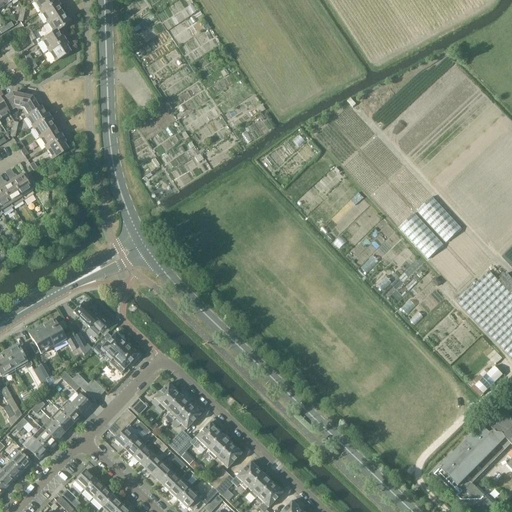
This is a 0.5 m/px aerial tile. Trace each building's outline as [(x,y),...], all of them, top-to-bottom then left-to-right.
[(2,0),(6,5),(8,9),(11,7),(11,5),(10,3),(14,0),(2,0)] [(38,0),(35,2),(34,3),(40,13),(57,3),(55,0),(38,0)] [(57,3),(40,13),(47,24),(62,14),(58,8),(60,7),(57,3)] [(62,14),(47,24),(53,34),(56,32),(57,32),(70,24),(67,19),(66,20),(62,14)] [(14,27),(12,25),(11,23),(5,27),(7,31),(14,27)] [(28,35),(32,33),(28,26),(24,29),(28,35)] [(53,34),(41,41),(48,52),(65,42),(62,37),(60,38),(57,32),(56,32),(53,34)] [(65,42),(48,52),(55,62),(69,53),(66,47),(67,46),(65,42)] [(29,64),(33,61),(29,55),(25,58),(29,64)] [(15,108),(19,109),(22,96),(12,94),(0,102),(8,113),(15,108)] [(23,110),(27,117),(39,110),(32,98),(22,96),(19,109),(23,110)] [(0,119),(8,114),(8,113),(0,102),(0,100),(0,119)] [(33,128),(49,118),(47,114),(44,115),(41,109),(39,110),(27,117),(26,118),(33,128)] [(33,128),(39,139),(54,130),(50,123),(52,122),(49,118),(33,128)] [(54,130),(39,139),(46,149),(62,139),(60,135),(58,136),(54,130)] [(65,143),(62,139),(46,149),(52,160),(67,151),(63,144),(65,143)] [(33,195),(21,175),(10,182),(23,202),(33,195)] [(0,188),(0,189),(12,208),(23,202),(10,182),(4,186),(3,184),(3,181),(0,176),(0,188)] [(0,210),(2,215),(12,208),(0,189),(0,188),(0,210)] [(475,285),(457,302),(511,359),(511,357),(511,278),(507,273),(499,281),(489,271),(475,285)] [(107,325),(83,304),(74,314),(90,329),(93,325),(101,332),(108,326),(107,325)] [(53,348),(66,340),(61,333),(68,329),(63,321),(57,325),(54,320),(41,327),(53,348)] [(53,348),(41,327),(29,334),(35,345),(33,346),(35,351),(38,350),(41,355),(49,351),(48,351),(53,348)] [(102,358),(103,356),(105,354),(112,360),(127,344),(115,333),(109,339),(106,336),(93,349),(102,358)] [(74,338),(81,350),(85,357),(92,349),(88,346),(87,347),(80,334),(74,338)] [(73,336),(66,340),(74,354),(81,350),(74,338),(73,336)] [(138,355),(127,344),(112,360),(109,363),(120,374),(123,370),(138,355)] [(16,346),(4,353),(14,369),(22,365),(25,370),(31,366),(31,365),(23,350),(20,352),(17,346),(16,346)] [(14,369),(4,353),(0,355),(0,375),(1,377),(2,377),(1,377),(14,369)] [(38,367),(39,368),(46,380),(51,377),(44,364),(38,367)] [(42,384),(46,391),(50,387),(46,380),(39,368),(33,371),(41,385),(42,384)] [(64,372),(59,377),(75,392),(79,387),(64,372)] [(93,380),(88,386),(99,397),(104,391),(93,380)] [(88,386),(84,382),(79,387),(94,402),(99,397),(88,386)] [(166,410),(180,395),(168,384),(154,399),(166,410)] [(51,386),(50,387),(46,391),(51,395),(55,390),(51,386)] [(79,395),(70,404),(81,416),(86,411),(87,413),(91,408),(90,407),(90,406),(79,395)] [(175,419),(189,404),(180,395),(166,410),(175,419)] [(5,401),(8,405),(13,414),(19,410),(11,397),(5,401)] [(129,408),(138,417),(147,407),(138,398),(129,408)] [(40,401),(36,406),(41,410),(45,406),(40,401)] [(70,404),(67,402),(59,410),(73,424),(74,424),(75,425),(80,420),(79,419),(81,416),(70,404)] [(189,404),(175,419),(186,430),(201,415),(189,404)] [(13,414),(8,405),(2,408),(9,419),(14,416),(13,414)] [(511,445),(511,453),(509,457),(511,459),(511,461),(508,466),(511,469),(511,408),(509,405),(503,411),(496,414),(483,427),(481,425),(467,439),(471,443),(462,453),(460,451),(457,455),(458,457),(457,458),(453,454),(452,456),(450,454),(446,458),(448,460),(445,463),(444,461),(440,465),(441,466),(431,477),(468,511),(495,511),(498,509),(472,483),(510,444),(511,445)] [(36,415),(41,410),(36,406),(31,411),(36,415)] [(127,409),(122,414),(131,422),(136,418),(127,409)] [(50,419),(64,433),(68,430),(69,431),(74,426),(73,425),(73,424),(59,410),(50,419)] [(122,414),(118,418),(127,427),(131,422),(122,414)] [(118,418),(114,423),(123,431),(125,429),(127,427),(118,418)] [(23,419),(19,424),(23,428),(28,424),(23,419)] [(41,428),(56,443),(64,433),(50,419),(41,428)] [(140,431),(145,427),(140,422),(136,427),(140,431)] [(123,431),(114,423),(108,429),(117,438),(123,431)] [(149,427),(153,431),(157,426),(153,423),(149,427)] [(206,449),(221,434),(210,423),(195,438),(206,449)] [(19,433),(23,428),(19,424),(14,429),(19,433)] [(150,431),(145,427),(140,431),(145,436),(150,431)] [(56,443),(41,428),(33,437),(47,451),(56,443)] [(124,449),(134,438),(125,429),(123,431),(117,438),(114,440),(124,449)] [(168,445),(175,451),(188,437),(182,431),(168,445)] [(206,449),(216,458),(230,443),(221,434),(206,449)] [(38,461),(47,451),(33,437),(21,450),(25,453),(27,450),(34,456),(33,457),(34,458),(37,459),(38,461)] [(188,437),(175,451),(181,457),(194,443),(188,437)] [(134,438),(124,449),(133,457),(143,446),(134,438)] [(163,444),(158,440),(154,444),(158,448),(163,444)] [(216,458),(222,464),(227,469),(242,454),(230,443),(216,458)] [(163,444),(158,448),(163,453),(168,449),(163,444)] [(141,466),(152,455),(143,446),(133,457),(141,466)] [(6,459),(10,462),(21,473),(25,469),(26,470),(30,465),(29,464),(30,463),(15,449),(6,459)] [(152,455),(141,466),(151,475),(161,463),(152,455)] [(176,466),(181,461),(176,457),(172,461),(176,466)] [(181,461),(176,466),(181,471),(185,466),(181,461)] [(10,462),(2,471),(1,471),(12,482),(13,481),(14,482),(19,477),(18,476),(21,473),(10,462)] [(194,462),(190,466),(194,470),(198,465),(194,462)] [(233,480),(229,476),(215,490),(218,492),(219,493),(222,496),(233,484),(237,488),(241,483),(247,488),(262,473),(250,462),(233,480)] [(151,475),(160,483),(171,472),(161,463),(151,475)] [(0,469),(0,487),(4,491),(12,482),(1,471),(2,471),(0,469)] [(209,484),(214,488),(215,490),(229,476),(223,470),(209,484)] [(84,490),(94,479),(86,471),(75,482),(84,490)] [(171,472),(160,483),(169,492),(180,481),(171,472)] [(196,472),(194,474),(192,476),(196,481),(201,477),(196,472)] [(262,473),(247,488),(257,497),(271,482),(262,473)] [(103,488),(94,479),(84,490),(93,499),(103,488)] [(189,489),(180,481),(169,492),(178,501),(189,489)] [(261,511),(266,511),(265,511),(268,508),(283,493),(271,482),(257,497),(263,504),(259,508),(262,511),(261,511)] [(189,489),(178,501),(187,509),(188,508),(191,510),(191,511),(197,505),(194,503),(198,498),(193,493),(196,490),(192,486),(189,489)] [(102,508),(113,496),(103,488),(93,499),(102,508)] [(218,492),(215,490),(214,488),(201,501),(206,505),(218,492)] [(71,504),(75,499),(76,498),(67,490),(62,495),(71,504)] [(113,496),(102,508),(106,511),(114,511),(121,505),(113,496)] [(56,501),(65,510),(69,506),(60,497),(56,501)] [(208,511),(211,511),(222,501),(218,497),(206,509),(208,511)] [(79,503),(75,499),(71,504),(75,508),(79,503)] [(235,501),(231,505),(235,509),(239,505),(236,501),(235,501)] [(302,511),(292,501),(281,511),(302,511)]
